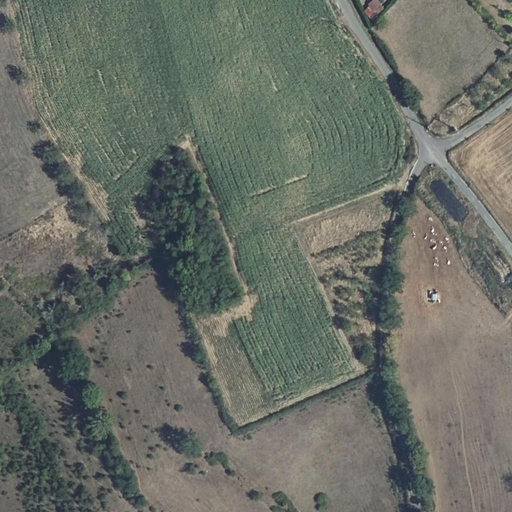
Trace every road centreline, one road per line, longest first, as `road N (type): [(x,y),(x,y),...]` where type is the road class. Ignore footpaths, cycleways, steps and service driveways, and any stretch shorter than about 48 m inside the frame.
road 1 (unclassified): [(431,150),(393,226),(381,305),(385,381),(417,511)]
road 2 (unclassified): [(343,0),(431,150)]
road 3 (unclassified): [(431,150),(511,254)]
